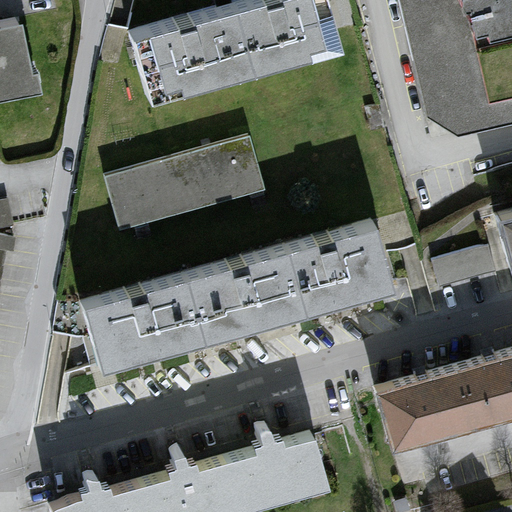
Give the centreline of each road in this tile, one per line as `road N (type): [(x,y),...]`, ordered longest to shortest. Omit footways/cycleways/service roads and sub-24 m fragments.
road 1 (residential): [(511,313),(15,454)]
road 2 (residential): [(15,454),(96,0)]
